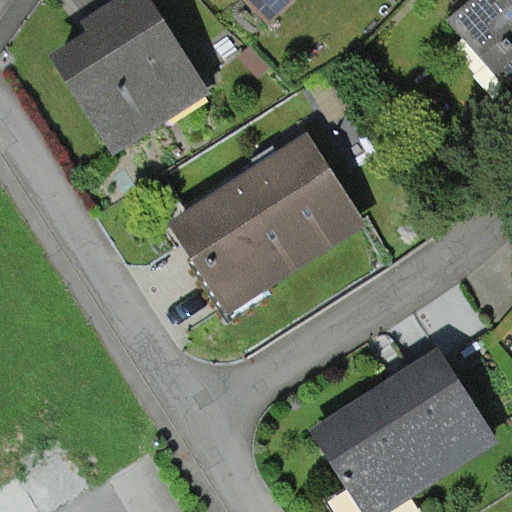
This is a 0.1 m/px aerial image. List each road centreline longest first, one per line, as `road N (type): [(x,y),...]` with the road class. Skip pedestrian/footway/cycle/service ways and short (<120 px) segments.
road 1 (residential): [(186,430),(511,178)]
road 2 (residential): [(0,136),(186,430)]
